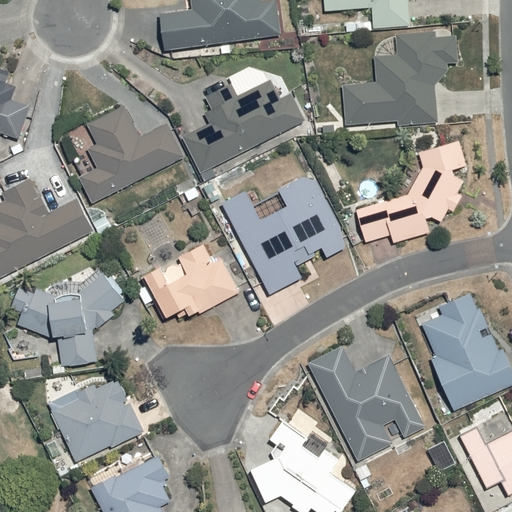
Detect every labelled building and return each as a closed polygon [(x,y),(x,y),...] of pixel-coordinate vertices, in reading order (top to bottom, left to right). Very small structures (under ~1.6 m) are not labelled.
[(165,11),(169,47),(285,33),(280,0),(196,0),(197,8),(165,11)] [(327,0),(328,11),(375,8),(377,25),(414,23),(412,0),(327,0)] [(349,81),(349,121),(439,121),(439,83),(450,84),(450,61),(460,61),(460,32),(401,32),(401,56),(380,56),(380,81),(349,81)] [(0,143),(4,132),(25,135),(30,101),(15,100),(15,69),(0,64),(0,143)] [(214,122),(188,133),(209,180),(220,175),(215,165),(311,121),(297,91),(285,97),(277,77),(245,91),(240,80),(209,94),(216,109),(209,112),(214,122)] [(92,148),(100,166),(84,175),(97,203),(188,159),(171,123),(143,136),(129,107),(94,124),(103,143),(92,148)] [(414,192),(362,208),(370,241),(395,235),(396,241),(433,232),(429,217),(446,221),(453,207),(458,210),(466,194),(461,191),(468,178),(459,174),(460,166),(472,165),(463,138),(425,150),(426,166),(414,192)] [(251,188),(226,201),(273,292),(311,272),(305,260),(326,249),(330,257),(353,246),(315,171),(284,187),(293,204),(266,218),(251,188)] [(37,178),(6,193),(2,186),(0,187),(0,274),(96,229),(81,198),(53,211),(37,178)] [(185,259),(168,268),(166,264),(151,272),(175,317),(191,308),(196,315),(244,289),(215,235),(182,253),(185,259)] [(40,291),(27,286),(16,310),(26,315),(23,322),(62,339),(63,364),(100,361),(98,327),(129,300),(107,274),(87,291),(61,291),(61,294),(41,287),(40,291)] [(442,354),(435,358),(460,409),(511,382),(511,361),(477,291),(445,307),(447,313),(426,323),(442,354)] [(346,344),(313,361),(360,458),(396,440),(389,425),(399,421),(407,436),(427,426),(392,355),(360,371),(346,344)] [(54,402),(66,429),(45,439),(62,477),(151,436),(125,377),(122,371),(54,402)] [(276,456),(255,467),(271,502),(287,496),(305,511),(314,511),(317,508),(322,511),(338,511),(339,511),(341,511),(346,511),(363,490),(341,473),(346,457),(332,446),(331,434),(301,409),(274,434),(276,456)] [(511,433),(493,444),(485,430),(467,439),(491,485),(504,478),(511,493),(511,492),(511,433)] [(446,440),(431,448),(444,472),(459,464),(446,440)] [(176,475),(167,455),(98,489),(109,511),(168,511),(165,505),(176,500),(166,480),(176,475)] [(366,460),(353,468),(364,486),(377,479),(366,460)]
